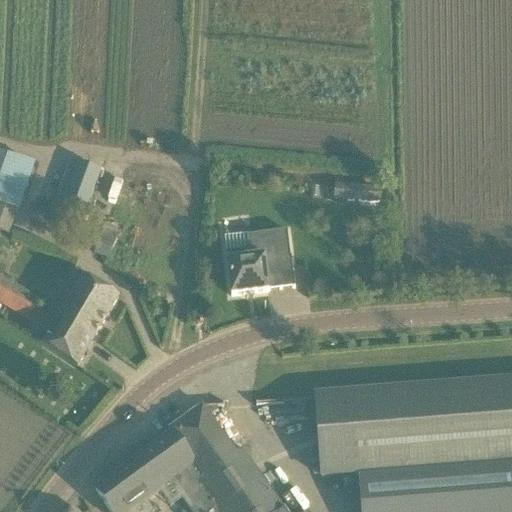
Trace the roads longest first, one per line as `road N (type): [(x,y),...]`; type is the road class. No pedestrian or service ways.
road 1 (tertiary): [(43,511),(138,398),(200,354),(312,325),(511,309)]
road 2 (unknown): [(183,249),(165,375)]
